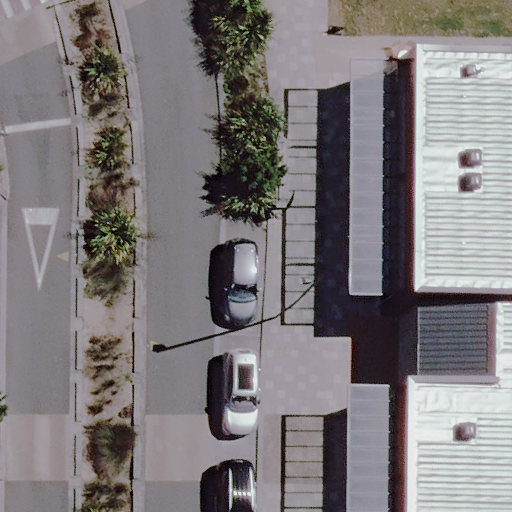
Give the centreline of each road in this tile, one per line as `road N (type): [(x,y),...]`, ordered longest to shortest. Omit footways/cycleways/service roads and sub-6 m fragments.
road 1 (tertiary): [(35,511),(40,147),(30,73),(1,0)]
road 2 (tertiary): [(158,0),(189,131),(180,511)]
